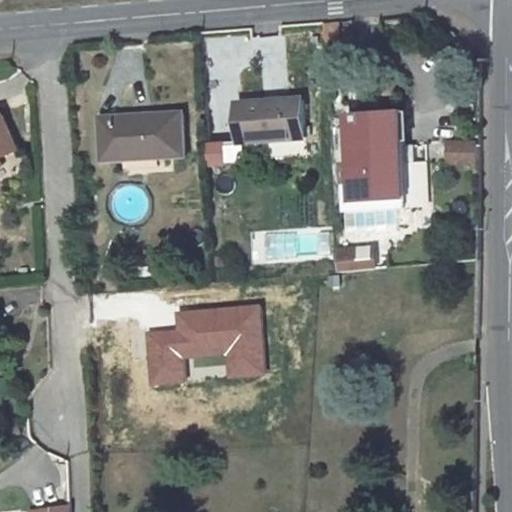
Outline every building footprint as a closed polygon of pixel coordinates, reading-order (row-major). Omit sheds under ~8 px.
[(339,22),(326,23),(327,39),(340,38),(339,22)] [(242,143),(309,138),(306,99),(240,104),(242,143)] [(20,150),(3,113),(0,113),(0,167),(6,165),(2,158),(20,150)] [(189,157),(187,113),(149,115),(149,119),(143,119),(143,115),(102,118),(104,162),(189,157)] [(411,199),(406,113),(359,116),(362,162),(354,163),(354,164),(345,164),(347,203),(411,199)] [(362,162),(359,116),(351,116),(354,163),(362,162)] [(481,164),(481,142),(455,143),(455,164),(481,164)] [(377,253),(341,256),(342,272),(379,269),(377,253)] [(158,276),(157,266),(143,268),(143,278),(158,276)] [(181,315),(182,332),(150,334),(153,384),(187,382),(185,356),(228,353),(230,375),(264,372),(259,309),(181,315)]
